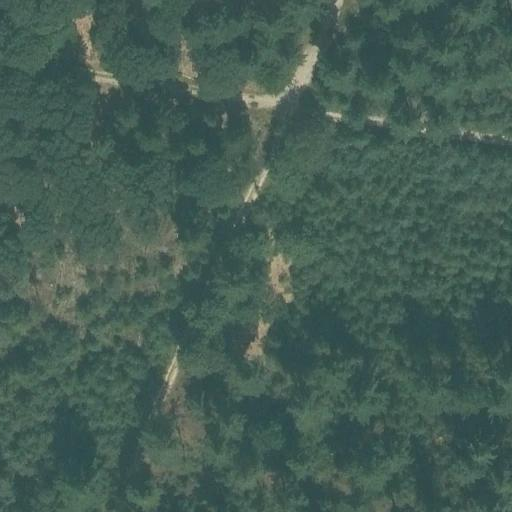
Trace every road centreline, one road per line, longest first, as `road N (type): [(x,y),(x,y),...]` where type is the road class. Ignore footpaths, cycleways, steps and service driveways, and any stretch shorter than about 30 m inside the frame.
road 1 (track): [(344,0),(120,511)]
road 2 (track): [(194,92),(511,142)]
road 3 (track): [(0,57),(194,92)]
